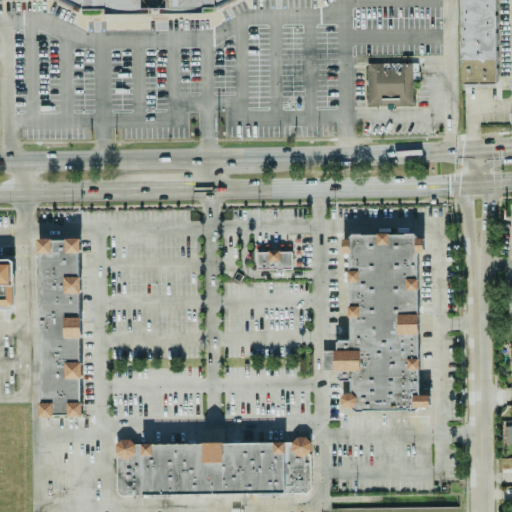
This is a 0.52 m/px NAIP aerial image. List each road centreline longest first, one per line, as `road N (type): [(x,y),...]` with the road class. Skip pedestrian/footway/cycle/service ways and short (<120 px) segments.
road 1 (primary): [(206,188),(463,184)]
road 2 (residential): [(475,263),(479,511)]
road 3 (primary): [(206,159),(0,161)]
road 4 (primary): [(472,148),(275,157)]
road 5 (primary): [(0,191),(155,189)]
